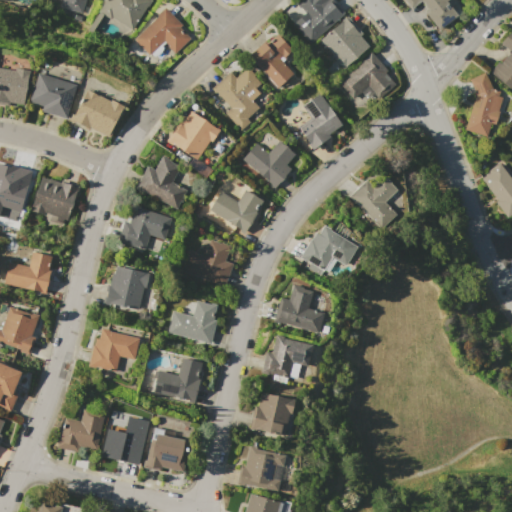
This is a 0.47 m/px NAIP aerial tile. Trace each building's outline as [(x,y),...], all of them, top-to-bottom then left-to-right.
[(84,0),(82,11),(47,1),(47,0),(84,0)] [(149,0),(130,29),(98,9),(104,0),(149,0)] [(308,41),(284,13),(298,0),(330,0),(341,13),(308,41)] [(401,0),(447,0),(446,1),(457,15),(436,31),(415,3),(408,8),(401,0)] [(133,36),(163,7),(190,35),(173,51),(161,40),(148,52),(133,36)] [(344,17),(368,45),(341,68),(317,40),(344,17)] [(247,55),(273,31),(301,62),(274,86),(247,55)] [(511,93),(487,73),(507,49),(499,43),(509,31),(511,33),(511,93)] [(369,52),(396,81),(365,109),(338,80),(369,52)] [(240,127),(207,89),(238,62),(271,99),(240,127)] [(0,66),(26,71),(21,105),(0,101),(0,66)] [(37,72),(76,84),(65,117),(41,109),(42,105),(29,100),(37,72)] [(473,95),(467,80),(482,73),(491,93),(501,97),(487,140),(461,131),(473,95)] [(85,88),(117,103),(103,132),(72,118),(85,88)] [(317,93),(339,125),(308,146),(287,115),(317,93)] [(165,139),(187,109),(215,130),(193,160),(165,139)] [(239,159),(254,142),(266,152),(276,141),(298,160),(274,188),(239,159)] [(174,207),(135,186),(146,164),(152,167),(159,155),(178,166),(170,181),(183,188),(174,207)] [(24,199),(0,192),(0,161),(9,164),(10,162),(33,168),(24,199)] [(511,212),(506,217),(478,179),(500,163),(511,179),(511,212)] [(347,197),(375,170),(406,201),(379,229),(347,197)] [(31,206),(42,173),(76,184),(65,217),(31,206)] [(207,210),(219,190),(236,201),(243,191),(261,203),(243,233),(207,210)] [(128,203),(169,215),(163,236),(148,232),(144,247),(117,239),(128,203)] [(297,257),(312,226),(352,246),(337,277),(297,257)] [(179,269),(187,249),(202,255),(208,240),(229,248),(224,261),(231,264),(222,286),(179,269)] [(3,280),(8,259),(28,264),(32,249),(53,254),(44,290),(3,280)] [(102,301),(113,264),(147,274),(136,311),(102,301)] [(271,319),(280,284),(324,296),(314,331),(271,319)] [(165,332),(170,311),(189,315),(193,301),(217,307),(208,342),(165,332)] [(0,341),(0,325),(8,303),(41,316),(26,352),(0,341)] [(86,365),(94,330),(135,338),(131,360),(116,357),(113,370),(86,365)] [(258,371),(264,335),(307,342),(301,379),(258,371)] [(153,390),(157,371),(176,376),(180,358),(200,363),(191,400),(153,390)] [(0,407),(0,365),(22,374),(8,410),(0,407)] [(258,390),(291,398),(282,433),(250,426),(258,390)] [(56,444),(61,417),(78,420),(80,410),(100,413),(94,445),(77,442),(76,448),(56,444)] [(146,421),(136,464),(113,459),(115,452),(101,448),(106,427),(124,432),(128,416),(146,421)] [(143,465),(149,433),(185,441),(179,472),(143,465)] [(236,478),(244,445),(282,454),(274,487),(236,478)] [(238,511),(245,490),(273,499),(269,511),(238,511)] [(27,511),(28,510),(37,511),(40,498),(61,503),(59,511),(27,511)]
